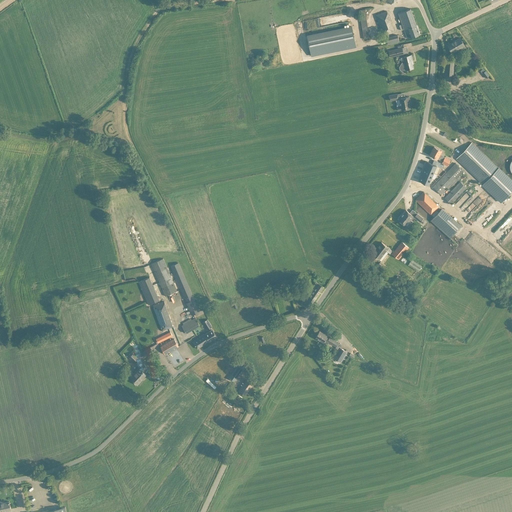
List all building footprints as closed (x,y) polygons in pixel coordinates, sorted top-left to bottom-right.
[(398,12),(402,23),(399,25),(401,30),(408,27),(409,32),(406,34),(407,38),(419,34),(410,8),(398,12)] [(387,11),(376,14),(383,34),(394,31),(387,11)] [(302,37),(306,57),(351,48),(347,28),(302,37)] [(398,35),(386,38),(388,44),(399,41),(398,35)] [(452,52),(456,49),(460,47),(462,50),(466,48),(460,38),(448,45),(452,52)] [(402,48),(389,51),(390,57),(403,54),(402,48)] [(406,56),(403,57),(401,57),(402,62),(399,67),(400,70),(405,72),(406,69),(413,68),(411,60),(412,59),(411,55),(406,56)] [(446,61),(445,75),(453,75),(454,61),(446,61)] [(480,71),(485,78),(489,75),(484,68),(480,71)] [(401,107),(397,107),(398,110),(402,110),(410,108),(409,100),(410,100),(409,96),(400,98),(401,106),(400,106),(401,107)] [(472,142),(456,158),(483,184),(482,184),(501,202),(511,190),(511,180),(498,167),(498,168),(482,152),(472,142)] [(430,154),(434,157),(443,161),(442,162),(447,165),(450,159),(445,157),(444,158),(439,155),(441,151),(434,147),(430,154)] [(426,161),(419,180),(429,184),(437,165),(426,161)] [(456,163),(433,187),(441,194),(450,185),(452,186),(461,177),(459,176),(464,171),(456,163)] [(460,181),(445,198),(451,204),(466,187),(460,181)] [(471,190),(471,191),(469,190),(455,205),(460,209),(474,193),(471,190)] [(415,200),(419,203),(431,215),(439,207),(424,191),(415,200)] [(443,208),(431,220),(450,238),(462,225),(443,208)] [(398,219),(402,222),(405,225),(410,219),(413,221),(415,218),(420,222),(423,218),(413,210),(410,213),(406,210),(402,215),(401,215),(398,218),(399,218),(398,219)] [(372,255),(376,258),(379,260),(386,251),(390,253),(392,250),(382,242),(372,255)] [(402,242),(392,253),(399,259),(402,255),(405,257),(408,254),(407,253),(410,249),(402,242)] [(165,295),(177,290),(163,258),(152,263),(165,295)] [(411,259),(408,264),(418,271),(422,266),(411,259)] [(179,263),(174,264),(171,266),(192,315),(200,312),(179,263)] [(376,266),(382,271),(385,268),(379,263),(376,266)] [(148,304),(159,300),(150,277),(139,281),(148,304)] [(306,299),(305,300),(302,304),(307,308),(312,301),(313,302),(324,287),(319,283),(307,300),(306,299)] [(162,330),(173,326),(164,301),(153,305),(162,330)] [(207,319),(203,322),(207,330),(212,327),(207,319)] [(206,333),(192,341),(197,348),(209,341),(217,337),(212,329),(208,332),(206,333)] [(156,338),(158,342),(173,335),(170,331),(156,338)] [(320,331),(316,337),(320,340),(324,342),(325,340),(327,341),(336,347),(339,342),(330,337),(329,338),(326,337),(327,335),(324,333),(320,331)] [(161,347),(162,350),(165,354),(178,346),(176,342),(174,339),(161,347)] [(338,349),(333,357),(341,362),(347,351),(340,347),(338,349)] [(140,353),(143,359),(153,353),(151,348),(140,353)] [(129,357),(134,362),(138,358),(133,353),(129,357)] [(131,378),(134,381),(138,384),(141,381),(141,380),(146,375),(143,372),(147,368),(143,363),(139,359),(134,364),(138,368),(135,371),(136,372),(131,378)] [(235,380),(245,366),(240,362),(230,376),(235,380)] [(238,390),(241,392),(245,395),(253,384),(246,379),(238,390)] [(1,501),(0,501),(0,511),(3,511),(11,509),(9,501),(1,503),(1,501)]
